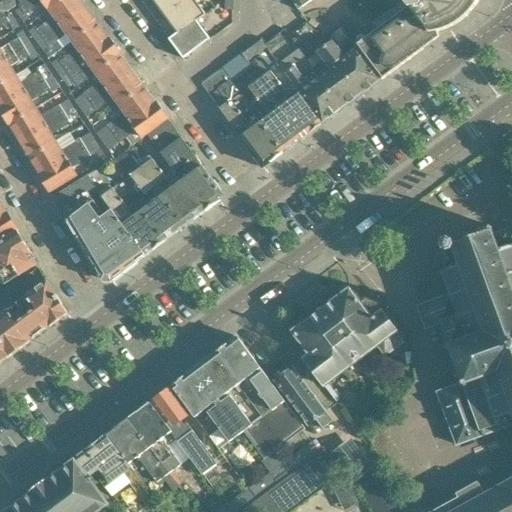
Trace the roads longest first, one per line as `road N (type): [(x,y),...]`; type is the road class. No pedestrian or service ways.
road 1 (secondary): [(0,480),(511,100)]
road 2 (secondary): [(511,20),(262,204)]
road 3 (residential): [(112,0),(262,204)]
road 4 (secondary): [(262,204),(101,324)]
road 5 (residential): [(101,324),(0,156)]
road 6 (secondary): [(101,324),(0,399)]
